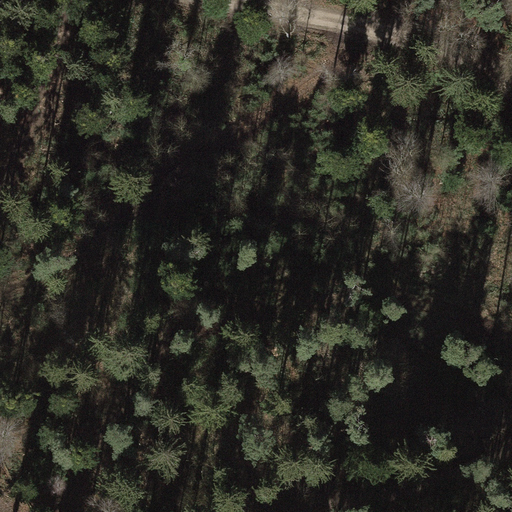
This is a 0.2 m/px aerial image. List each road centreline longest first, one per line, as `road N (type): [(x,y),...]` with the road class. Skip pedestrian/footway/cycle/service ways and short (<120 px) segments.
road 1 (track): [(511,80),(406,36),(231,0)]
road 2 (track): [(356,511),(485,463),(511,438)]
